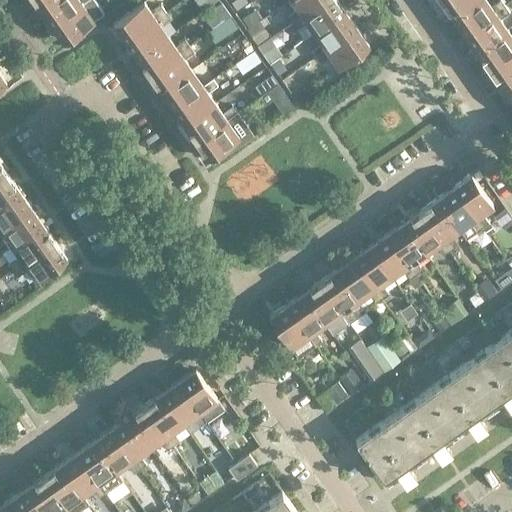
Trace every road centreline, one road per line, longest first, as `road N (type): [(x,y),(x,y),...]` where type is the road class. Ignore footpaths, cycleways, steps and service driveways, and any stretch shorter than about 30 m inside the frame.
road 1 (residential): [(244,299),(87,86),(65,101),(42,118),(194,334)]
road 2 (residential): [(244,299),(483,135),(480,108),(404,0)]
road 3 (residential): [(355,511),(220,317)]
road 4 (residential): [(0,468),(194,334)]
